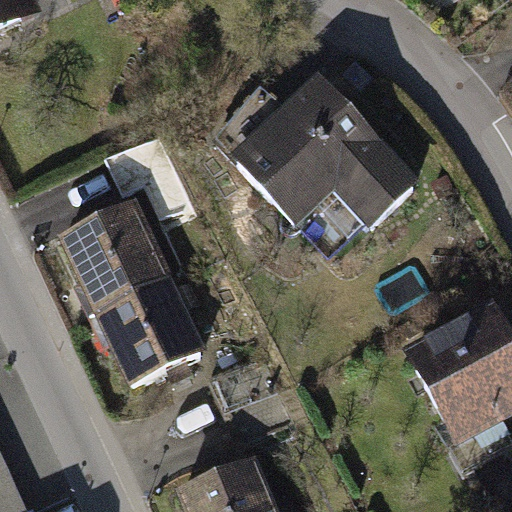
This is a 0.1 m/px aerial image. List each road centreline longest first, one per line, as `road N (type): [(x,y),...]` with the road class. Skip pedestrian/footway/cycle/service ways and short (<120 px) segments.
road 1 (residential): [(0,272),(109,511)]
road 2 (residential): [(511,177),(437,72),(342,0)]
